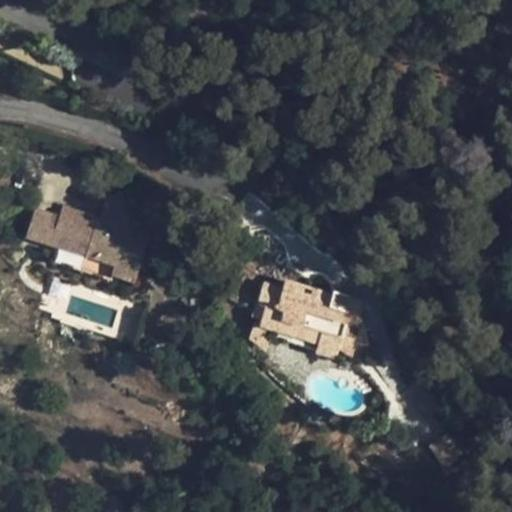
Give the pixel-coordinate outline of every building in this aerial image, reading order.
[(129,226),(135,206),(107,198),(101,218),(129,226)] [(129,226),(101,218),(62,206),(59,216),(34,209),(25,237),(114,264),(140,272),(153,227),(156,216),(157,212),(135,206),(129,226)] [(156,216),(153,227),(168,231),(171,220),(156,216)] [(140,272),(114,264),(110,276),(137,284),(140,272)] [(264,284),(257,305),(265,307),(260,326),(271,329),(274,320),(322,334),(319,344),(316,354),(336,360),(338,351),(342,338),(368,344),(363,314),(363,311),(363,307),(360,303),(358,301),(353,299),(333,293),(332,296),(285,281),(283,289),(264,284)] [(265,307),(257,305),(252,323),(260,326),(265,307)] [(156,320),(144,317),(134,344),(145,348),(156,320)] [(342,338),(338,351),(344,355),(349,357),(353,358),(357,360),(362,360),(371,360),(368,344),(342,338)] [(471,449),(456,428),(428,448),(442,469),(471,449)]
